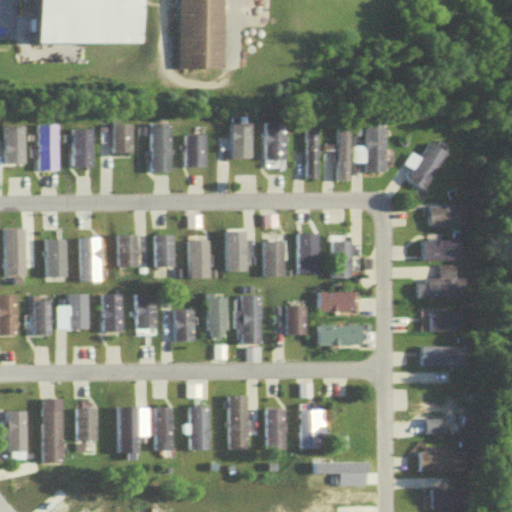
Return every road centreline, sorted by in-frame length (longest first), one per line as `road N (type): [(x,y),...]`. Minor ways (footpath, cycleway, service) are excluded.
road 1 (residential): [(0,203),(354,197),(369,201),(376,214)]
road 2 (residential): [(0,372),(376,366)]
road 3 (residential): [(376,214),(379,511)]
road 4 (residential): [(378,430),(511,438)]
